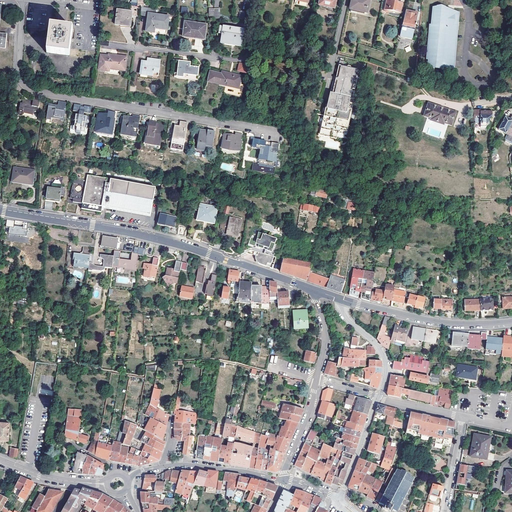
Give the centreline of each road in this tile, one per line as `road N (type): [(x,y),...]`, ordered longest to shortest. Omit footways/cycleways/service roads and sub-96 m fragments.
road 1 (residential): [(22,0),(17,71),(34,91),(270,131)]
road 2 (tertiary): [(314,290),(168,241),(0,211)]
road 3 (tertiary): [(340,298),(447,322),(511,321)]
road 4 (residential): [(127,480),(176,464),(284,478)]
